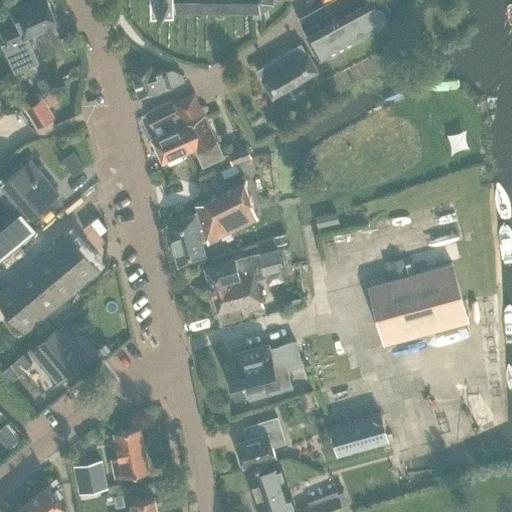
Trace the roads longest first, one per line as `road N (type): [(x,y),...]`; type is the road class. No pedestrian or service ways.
road 1 (tertiary): [(178,371),(124,115),(85,0)]
road 2 (residential): [(0,484),(142,381),(178,371)]
road 3 (tertiary): [(212,511),(178,371)]
